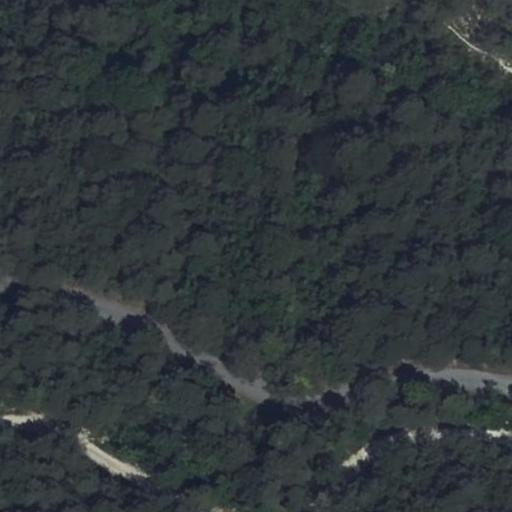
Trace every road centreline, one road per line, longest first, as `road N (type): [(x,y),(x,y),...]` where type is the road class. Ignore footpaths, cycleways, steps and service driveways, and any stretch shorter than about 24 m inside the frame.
road 1 (unclassified): [(0,283),(66,294),(137,322),(233,385),(293,402),(442,380),(511,388)]
road 2 (track): [(511,444),(439,438),(376,456),(313,511)]
road 3 (track): [(188,511),(65,437),(0,423)]
